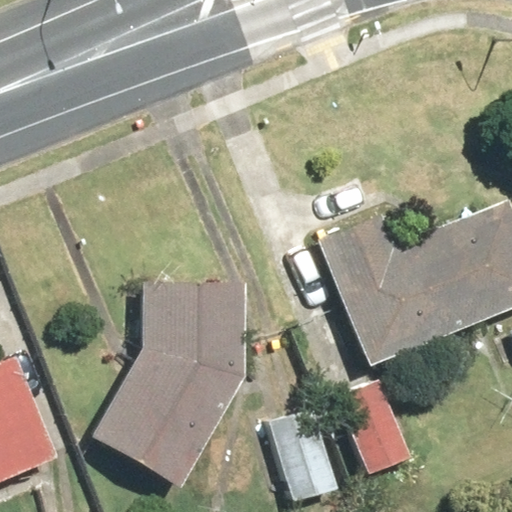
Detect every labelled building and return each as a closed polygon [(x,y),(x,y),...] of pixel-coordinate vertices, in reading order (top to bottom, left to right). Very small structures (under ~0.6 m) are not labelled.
[(302,235),(354,364),(511,300),(511,243),(495,201),(378,248),(362,210),(302,235)] [(165,489),(230,375),(230,284),(127,284),(128,355),(79,440),(165,489)] [(0,473),(43,456),(1,354),(0,353),(0,473)] [(362,383),(317,402),(347,473),(393,453),(362,383)] [(299,408),(250,422),(273,502),(322,487),(299,408)]
